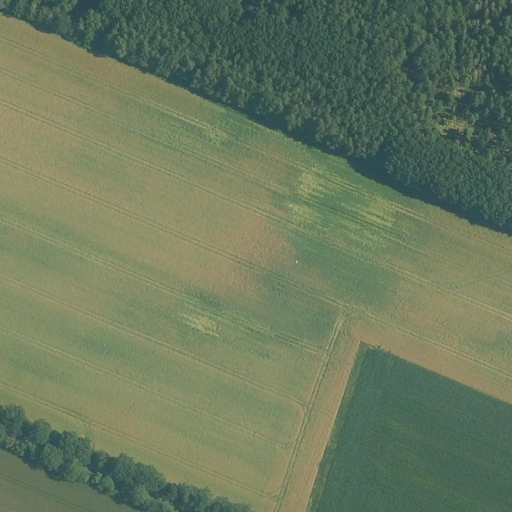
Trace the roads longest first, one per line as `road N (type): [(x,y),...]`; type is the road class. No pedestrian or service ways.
road 1 (track): [(511,28),(128,23)]
road 2 (track): [(181,511),(0,434)]
